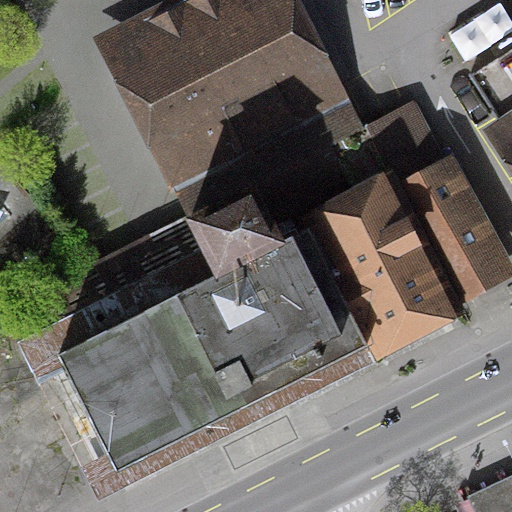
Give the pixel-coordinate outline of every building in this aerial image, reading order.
[(214,0),(116,50),(198,212),(333,142),(349,133),(281,0),(214,0)] [(511,48),(470,75),(511,141),(511,48)] [(406,107),(368,126),(455,297),(497,274),(406,107)] [(365,205),(312,235),(367,346),(457,301),(455,297),(368,126),(367,124),(349,133),(333,142),(365,205)] [(290,390),(367,346),(312,235),(310,232),(282,179),(203,218),(222,256),(290,390)] [(511,511),(511,493),(480,509),(480,511),(511,511)]
